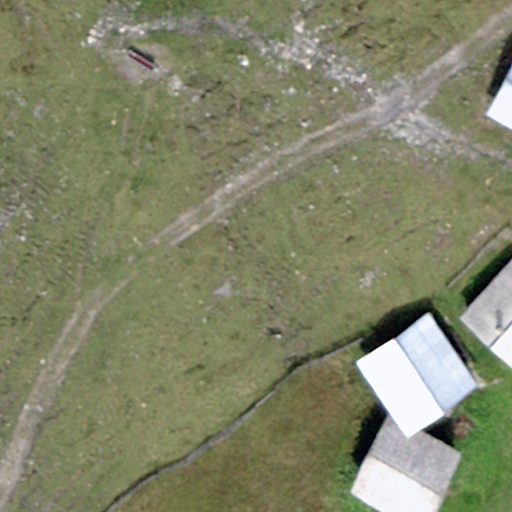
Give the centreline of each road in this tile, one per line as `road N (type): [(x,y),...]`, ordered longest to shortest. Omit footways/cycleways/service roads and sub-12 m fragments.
road 1 (track): [(74,346),(108,289),(416,84)]
road 2 (track): [(0,496),(74,346)]
